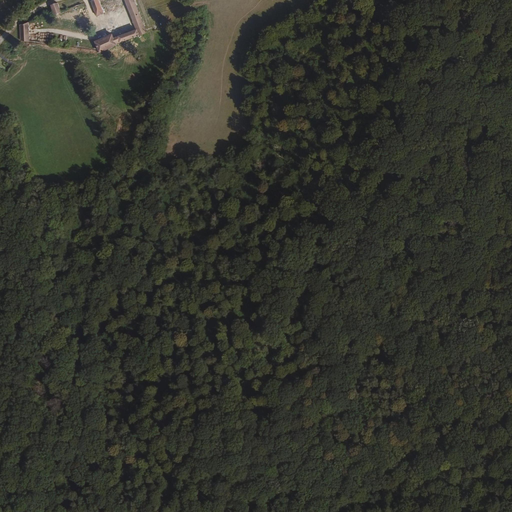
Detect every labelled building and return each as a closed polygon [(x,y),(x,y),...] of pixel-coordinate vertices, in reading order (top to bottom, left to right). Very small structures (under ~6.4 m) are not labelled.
[(96,16),(105,13),(100,0),(94,0),(91,1),(96,16)] [(119,41),(147,32),(135,0),(125,0),(135,28),(116,35),(119,41)] [(59,1),(51,4),(54,14),(62,11),(59,1)] [(21,41),(29,40),(29,22),(20,23),(21,41)] [(97,53),(108,49),(103,37),(92,41),(97,53)]
